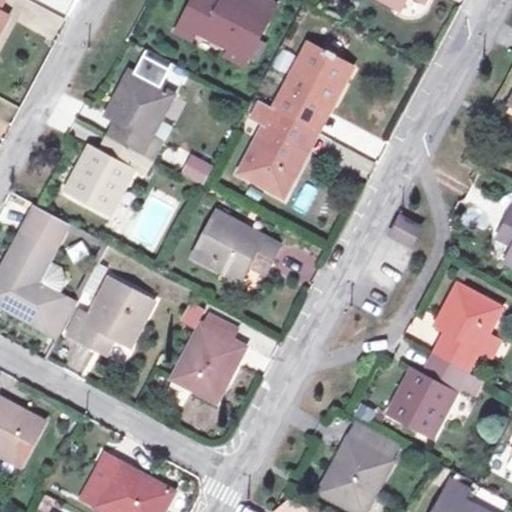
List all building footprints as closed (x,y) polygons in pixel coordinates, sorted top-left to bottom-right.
[(195,0),(183,27),(202,35),(246,57),(272,4),(262,0),(252,0),(250,6),(236,0),(195,0)] [(197,43),(202,35),(183,27),(179,35),(197,43)] [(321,104),(332,109),(353,66),(311,43),(277,108),(308,123),(321,104)] [(147,55),(136,74),(163,89),(173,70),(147,55)] [(156,161),(165,144),(153,138),(176,95),(163,89),(136,74),(133,72),(109,115),(120,121),(129,125),(120,142),(156,161)] [(298,144),(308,123),(277,108),(256,95),(251,105),(245,118),(268,128),(243,173),(285,195),(309,150),(310,149),(298,144)] [(308,123),(321,130),(332,109),(321,104),(308,123)] [(120,121),(111,137),(120,142),(129,125),(120,121)] [(310,149),(321,130),(308,123),(298,144),(310,149)] [(120,142),(111,137),(103,153),(111,157),(120,142)] [(92,147),(69,190),(112,213),(135,171),(147,177),(156,161),(120,142),(111,157),(103,153),(92,147)] [(187,154),(180,177),(204,184),(212,162),(187,154)] [(38,283),(46,267),(71,221),(40,204),(38,203),(0,279),(0,302),(47,328),(64,297),(58,293),(38,283)] [(260,257),(272,265),(282,249),(221,216),(198,258),(243,283),(252,267),(260,257)] [(504,241),(498,252),(490,268),(511,279),(511,223),(498,216),(488,233),(504,241)] [(384,242),(406,254),(418,235),(395,222),(384,242)] [(483,244),(498,252),(504,241),(488,233),(483,244)] [(267,276),(272,265),(260,257),(252,267),(267,276)] [(81,291),(95,298),(112,264),(99,259),(81,291)] [(67,279),(46,267),(38,283),(58,293),(67,279)] [(104,333),(116,339),(130,347),(155,302),(113,280),(92,318),(79,310),(67,336),(95,350),(104,333)] [(434,345),(424,363),(456,379),(466,363),(482,371),(495,346),(479,337),(489,319),(448,296),(425,339),(434,345)] [(175,377),(213,400),(242,344),(233,340),(239,329),(211,315),(207,323),(203,321),(175,377)] [(104,333),(95,350),(108,357),(116,339),(104,333)] [(456,379),(424,363),(412,386),(402,381),(379,424),(420,447),(447,396),(467,407),(478,390),(456,379)] [(0,453),(23,466),(46,424),(4,400),(0,406),(0,453)] [(309,499),(337,511),(355,511),(381,467),(376,465),(382,455),(348,437),(342,446),(337,444),(309,499)] [(107,511),(159,511),(170,492),(106,458),(85,500),(107,511)] [(478,511),(463,504),(469,492),(451,481),(434,511),(478,511)]
